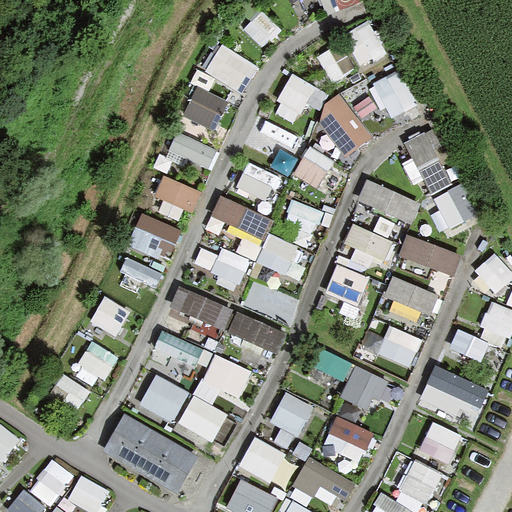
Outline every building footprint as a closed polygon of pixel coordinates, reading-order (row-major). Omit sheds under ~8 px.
[(266,48),(285,27),(264,8),(245,29),(266,48)] [(372,20),(346,35),(364,68),(391,53),(372,20)] [(248,90),(261,62),(220,43),(207,71),(248,90)] [(335,82),(358,71),(345,43),(321,54),(335,82)] [(377,83),(397,118),(422,103),(402,69),(377,83)] [(302,120),(307,103),(326,109),(332,89),(292,77),(280,113),(302,120)] [(200,84),(186,113),(218,128),(231,99),(200,84)] [(329,104),(336,113),(323,124),(349,157),(376,136),(342,93),(329,104)] [(284,159),(297,131),(268,118),(255,146),(284,159)] [(182,130),(171,151),(211,172),(222,151),(182,130)] [(419,158),(413,161),(430,196),(454,184),(429,132),(410,141),(419,158)] [(296,173),(320,188),(338,161),(314,146),(296,173)] [(239,188),(268,202),(280,176),(251,162),(239,188)] [(165,174),(156,196),(196,212),(205,190),(165,174)] [(361,200),(415,225),(425,203),(371,179),(361,200)] [(438,195),(449,228),(481,217),(470,185),(438,195)] [(225,195),(215,214),(242,227),(252,208),(225,195)] [(288,219),(318,230),(325,211),(295,199),(288,219)] [(247,226),(263,232),(269,216),(252,210),(247,226)] [(131,240),(173,259),(186,230),(144,211),(131,240)] [(349,243),(360,246),(356,261),(382,268),(391,235),(354,225),(349,243)] [(260,261),(288,274),(301,246),(273,233),(260,261)] [(410,234),(403,255),(459,274),(466,253),(410,234)] [(243,285),(254,259),(226,248),(223,255),(205,248),(197,266),(243,285)] [(499,293),(511,281),(511,266),(499,252),(478,271),(499,293)] [(129,256),(122,274),(160,289),(167,271),(129,256)] [(434,278),(437,267),(409,261),(407,271),(434,278)] [(360,307),(374,277),(341,263),(328,292),(360,307)] [(397,275),(388,294),(434,315),(443,296),(397,275)] [(187,288),(179,308),(229,328),(237,308),(187,288)] [(259,311),(295,318),(299,299),(263,291),(259,311)] [(92,324),(118,339),(135,312),(109,296),(92,324)] [(509,347),(511,338),(511,307),(494,301),(481,337),(509,347)] [(419,321),(423,310),(398,302),(394,313),(419,321)] [(238,313),(232,334),(284,349),(290,329),(238,313)] [(413,369),(426,339),(394,325),(381,354),(413,369)] [(484,360),(492,342),(460,328),(452,346),(484,360)] [(195,370),(201,341),(162,333),(156,361),(195,370)] [(112,381),(120,351),(89,342),(80,372),(112,381)] [(334,352),(324,371),(346,381),(356,363),(334,352)] [(206,380),(243,397),(255,370),(219,353),(206,380)] [(370,412),(389,382),(361,363),(341,393),(370,412)] [(440,366),(432,384),(484,408),(493,390),(440,366)] [(142,405),(177,421),(192,390),(157,374),(142,405)] [(80,414),(94,390),(67,375),(54,399),(80,414)] [(303,436),(318,405),(288,390),(273,421),(303,436)] [(214,443),(232,414),(199,394),(181,423),(214,443)] [(129,413),(107,451),(181,492),(202,454),(129,413)] [(342,414),(326,444),(363,463),(379,434),(342,414)] [(0,458),(7,463),(23,436),(0,422),(0,458)] [(424,453),(455,462),(464,431),(433,422),(424,453)] [(258,437),(243,465),(275,481),(290,453),(258,437)] [(311,457),(298,484),(348,506),(360,480),(311,457)] [(53,458),(34,492),(57,505),(76,471),(53,458)] [(417,458),(397,499),(423,511),(425,511),(445,472),(417,458)] [(93,511),(102,511),(113,488),(82,475),(70,502),(93,511)] [(230,506),(240,511),(274,511),(281,500),(244,480),(230,506)] [(28,489),(11,510),(13,511),(45,511),(49,507),(28,489)] [(386,492),(375,510),(378,511),(417,511),(418,511),(386,492)] [(316,511),(295,499),(287,511),(316,511)]
